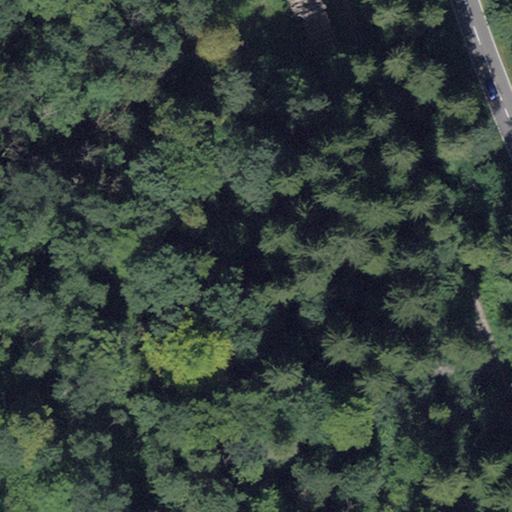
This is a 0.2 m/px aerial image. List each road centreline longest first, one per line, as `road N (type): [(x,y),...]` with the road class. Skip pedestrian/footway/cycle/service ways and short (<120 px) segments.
road 1 (track): [(349,0),(429,176),(511,402)]
road 2 (secondary): [(461,0),(511,128)]
